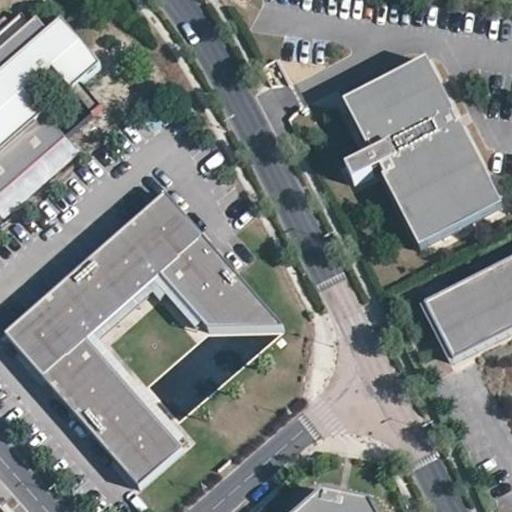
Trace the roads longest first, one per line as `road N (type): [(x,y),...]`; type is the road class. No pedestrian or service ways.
road 1 (tertiary): [(378,372),(205,40),(174,0)]
road 2 (unclassified): [(212,511),(378,372)]
road 3 (tertiary): [(451,511),(378,372)]
